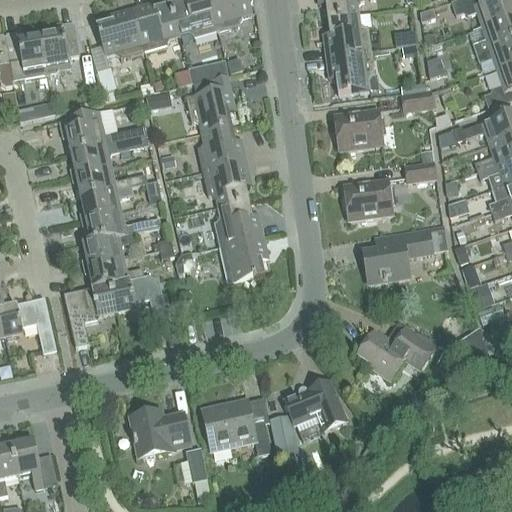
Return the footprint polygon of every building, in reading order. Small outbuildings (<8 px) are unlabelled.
[(193,43),(217,36),(206,0),(182,0),(184,5),(170,9),(179,41),(188,38),(193,40),(193,43)] [(206,0),(217,36),(240,30),(239,27),(242,23),(252,20),(249,9),(252,4),(247,1),(246,0),(206,0)] [(327,23),(359,19),(358,9),(361,5),(364,5),(363,0),(317,0),(319,10),(325,9),(327,23)] [(511,21),(511,8),(509,0),(502,0),(480,8),(476,0),(471,0),(451,7),(456,20),(463,18),(468,21),(477,18),(482,32),(511,21)] [(179,41),(170,9),(155,13),(154,7),(132,14),(144,57),(167,51),(166,48),(169,43),(179,41)] [(121,64),(144,57),(132,14),(109,20),(111,26),(96,30),(105,61),(115,59),(120,61),(121,64)] [(421,27),(435,22),(432,14),(420,18),(421,27)] [(326,62),(371,56),(368,32),(365,32),(361,29),(359,19),(327,23),(330,38),(323,39),(326,62)] [(476,58),(511,45),(511,21),(482,32),(486,44),(473,49),(476,58)] [(41,41),(47,80),(56,79),(59,75),(70,73),(68,65),(70,62),(80,60),(75,29),(53,32),(54,39),(41,41)] [(47,80),(41,41),(27,44),(26,37),(5,40),(10,72),(12,86),(39,82),(47,80)] [(413,37),(394,40),(396,52),(415,49),(413,37)] [(430,38),(423,40),(426,49),(433,47),(430,38)] [(13,90),(12,86),(10,72),(5,40),(0,41),(0,84),(1,85),(1,88),(6,92),(13,90)] [(497,75),(511,69),(511,45),(476,58),(479,68),(493,63),(497,75)] [(371,56),(326,62),(329,85),(336,84),(338,99),(370,95),(368,84),(371,80),(374,80),(371,56)] [(428,75),(442,70),(439,62),(427,66),(428,75)] [(239,63),(227,66),(230,78),(242,75),(239,63)] [(488,114),(511,106),(511,98),(511,95),(511,94),(511,69),(497,75),(502,90),(493,93),(490,98),(484,101),(488,114)] [(442,70),(428,75),(429,83),(444,77),(442,70)] [(189,77),(177,80),(179,92),(192,89),(189,77)] [(232,132),(229,117),(235,116),(230,92),(227,80),(193,88),(196,101),(186,103),(191,127),(194,126),(198,129),(200,139),(232,132)] [(426,87),(413,89),(414,97),(427,95),(426,87)] [(153,88),(141,90),(143,100),(155,97),(153,88)] [(114,95),(102,99),(105,108),(116,105),(114,95)] [(404,117),(431,113),(429,96),(401,101),(404,117)] [(157,100),(146,102),(149,114),(160,112),(157,100)] [(131,119),(142,117),(140,108),(129,110),(131,119)] [(29,112),(17,115),(20,127),(31,125),(29,112)] [(144,131),(117,137),(113,115),(64,126),(71,158),(147,141),(144,131)] [(339,156),(383,151),(378,115),(334,121),(339,156)] [(448,117),(435,122),(436,131),(451,126),(448,117)] [(489,150),(511,141),(511,117),(462,135),(465,144),(484,137),(489,150)] [(202,177),(247,167),(242,145),(235,147),(232,132),(200,139),(202,149),(200,153),(197,154),(202,177)] [(461,132),(452,136),(456,147),(465,144),(462,135),(461,132)] [(76,180),(111,173),(109,162),(111,158),(123,155),(148,150),(147,141),(71,158),(76,180)] [(477,177),(511,164),(511,141),(489,150),(493,161),(474,168),(477,177)] [(433,167),(432,157),(420,159),(422,168),(433,167)] [(172,160),(161,163),(164,173),(174,171),(172,160)] [(503,190),(511,187),(511,164),(477,177),(480,185),(487,182),(491,194),(503,190)] [(217,213),(249,206),(245,192),(251,190),(247,167),(202,177),(208,201),(210,200),(215,203),(217,213)] [(407,188),(435,184),(433,167),(404,172),(407,188)] [(117,186),(114,183),(111,173),(76,180),(81,203),(131,191),(147,188),(145,179),(117,186)] [(349,226),(392,220),(388,185),(344,191),(349,226)] [(162,207),(158,186),(147,188),(146,188),(151,210),(162,207)] [(456,187),(445,188),(447,201),(458,200),(456,187)] [(491,218),(511,210),(511,187),(503,190),(491,194),(495,207),(488,209),(491,218)] [(133,200),(131,192),(131,191),(81,203),(86,225),(121,217),(119,206),(121,202),(133,200)] [(219,251),(263,242),(258,219),(252,221),(249,206),(217,213),(219,222),(216,227),(214,228),(219,251)] [(461,207),(448,210),(451,221),(464,218),(461,207)] [(511,210),(491,218),(494,226),(511,219),(511,210)] [(127,230),(123,228),(121,217),(86,225),(91,247),(121,240),(121,241),(133,238),(141,236),(161,231),(160,222),(139,227),(127,230)] [(368,289),(409,282),(406,262),(447,255),(443,231),(388,240),(390,253),(363,257),(368,289)] [(462,236),(456,238),(459,247),(465,245),(462,236)] [(88,271),(123,263),(120,253),(123,249),(135,246),(133,238),(121,241),(121,240),(91,247),(83,248),(88,271)] [(263,242),(219,251),(224,275),(227,274),(231,277),(234,288),(245,285),(250,288),(253,284),(265,281),(262,266),(268,264),(263,242)] [(159,255),(173,252),(171,243),(157,246),(159,255)] [(505,259),(511,256),(511,246),(502,250),(505,259)] [(463,251),(454,254),(460,269),(468,266),(463,251)] [(173,252),(159,255),(161,263),(175,260),(173,252)] [(181,261),(176,268),(178,278),(190,275),(194,269),(191,258),(182,260),(181,261)] [(128,275),(125,274),(123,263),(88,271),(93,293),(110,289),(131,285),(131,284),(144,281),(142,272),(128,275)] [(472,270),(461,274),(465,284),(476,280),(472,270)] [(161,297),(159,287),(149,280),(144,281),(131,284),(131,285),(110,289),(116,316),(130,313),(130,309),(149,305),(156,335),(169,332),(163,307),(169,306),(167,296),(161,297)] [(100,320),(116,316),(110,289),(93,293),(64,299),(75,352),(89,350),(84,330),(97,327),(100,320)] [(483,290),(468,295),(473,309),(475,315),(490,310),(483,290)] [(0,314),(0,324),(4,341),(18,338),(17,334),(36,330),(43,359),(56,356),(45,304),(7,312),(4,313),(4,314),(0,314)] [(389,386),(406,361),(422,372),(436,353),(409,334),(398,327),(390,340),(387,344),(374,335),(357,358),(370,368),(368,371),(389,386)] [(478,331),(454,347),(465,364),(467,367),(486,355),(480,337),(478,331)] [(324,403),(319,391),(284,405),(294,430),(320,420),(326,435),(346,426),(335,398),(324,403)] [(253,431),(247,405),(202,415),(211,455),(255,446),(258,461),(271,458),(265,428),(253,431)] [(410,408),(402,417),(410,424),(417,415),(410,408)] [(160,425),(158,417),(129,423),(137,463),(172,456),(171,454),(188,450),(181,421),(160,425)] [(290,421),(269,425),(277,464),(298,460),(290,421)] [(38,466),(34,445),(11,450),(18,483),(31,480),(35,494),(44,492),(38,466)] [(372,445),(362,458),(374,467),(384,454),(372,445)] [(4,486),(18,483),(11,450),(0,452),(0,501),(7,500),(4,486)] [(194,487),(208,484),(205,474),(201,454),(187,456),(192,477),(194,487)] [(51,459),(37,462),(44,492),(58,489),(51,459)] [(266,496),(264,499),(265,504),(268,506),(272,505),(275,501),(274,497),(270,495),(266,496)]
